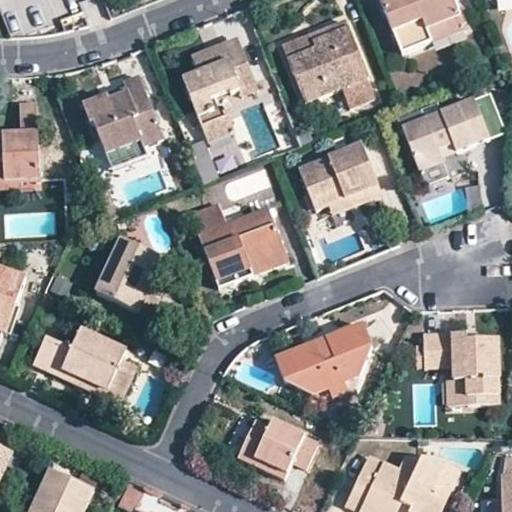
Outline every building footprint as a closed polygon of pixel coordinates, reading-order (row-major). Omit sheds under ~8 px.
[(433,43),(428,32),(459,20),(451,0),(380,0),(402,55),(433,43)] [(285,48),(291,61),(319,51),(316,44),(353,30),(351,24),(285,48)] [(319,51),(291,61),(308,105),(344,92),(352,112),(377,102),(370,79),(372,78),(353,30),(316,44),(319,51)] [(227,51),(241,46),(239,41),(196,58),(201,70),(229,58),(227,51)] [(259,89),(241,46),(227,51),(229,58),(201,70),(203,76),(208,88),(190,95),(207,140),(234,129),(226,110),(223,111),(219,100),(233,94),(235,98),(243,95),(259,89)] [(208,88),(203,76),(185,83),(190,95),(208,88)] [(111,104),(110,98),(83,109),(90,127),(94,126),(105,157),(141,144),(143,149),(165,140),(140,79),(125,85),(127,91),(130,97),(111,104)] [(259,89),(243,95),(245,101),(261,95),(259,89)] [(127,91),(110,98),(111,104),(130,97),(127,91)] [(19,105),(20,133),(20,143),(0,144),(0,183),(22,182),(40,181),(38,132),(36,104),(19,105)] [(442,168),(441,164),(438,155),(455,148),(459,157),(488,145),(473,104),(401,132),(418,177),(442,168)] [(238,140),(234,129),(207,140),(211,151),(238,140)] [(0,144),(20,143),(20,133),(0,134),(0,144)] [(190,148),(204,183),(218,177),(204,142),(190,148)] [(141,144),(105,157),(109,168),(145,154),(143,149),(141,144)] [(316,213),(328,209),(377,190),(379,189),(362,147),(299,172),(316,213)] [(441,164),(459,157),(455,148),(438,155),(441,164)] [(442,168),(418,177),(422,185),(446,176),(442,168)] [(22,182),(0,183),(0,191),(22,191),(22,182)] [(377,190),(328,209),(331,216),(379,197),(377,190)] [(198,236),(226,226),(219,205),(190,216),(198,236)] [(268,210),(226,226),(198,236),(217,285),(252,272),(250,267),(284,253),(268,210)] [(121,242),(97,296),(139,315),(153,284),(148,282),(158,259),(121,242)] [(250,267),(252,272),(255,279),(289,265),(284,253),(250,267)] [(0,334),(5,336),(26,279),(0,269),(0,334)] [(362,328),(324,343),(327,350),(318,353),(315,347),(276,362),(285,388),(315,400),(358,385),(371,352),(362,328)] [(107,393),(122,363),(127,352),(82,332),(72,352),(47,341),(34,367),(88,392),(90,385),(107,393)] [(415,347),(416,371),(451,370),(451,382),(464,381),(465,408),(498,406),(497,380),(500,380),(499,342),(477,343),(466,343),(466,336),(422,337),(423,347),(415,347)] [(324,343),(315,347),(318,353),(327,350),(324,343)] [(138,370),(122,363),(107,393),(90,385),(88,392),(121,407),(138,370)] [(464,381),(451,382),(444,382),(446,408),(465,408),(464,381)] [(358,385),(315,400),(329,406),(352,399),(358,385)] [(269,429),(255,422),(238,461),(283,481),(291,465),(305,470),(318,444),(303,437),(272,423),(269,429)] [(0,478),(10,456),(0,450),(0,478)] [(366,459),(351,489),(368,497),(359,511),(397,511),(400,507),(409,511),(408,511),(439,511),(443,503),(432,498),(447,467),(436,462),(401,461),(396,473),(366,459)] [(457,472),(447,467),(432,498),(443,503),(457,472)] [(511,511),(511,474),(504,475),(500,479),(500,499),(500,511),(511,511)] [(50,475),(32,511),(84,511),(93,494),(50,475)] [(341,510),(346,511),(359,511),(368,497),(351,489),(341,510)] [(500,511),(500,499),(487,499),(487,511),(500,511)]
